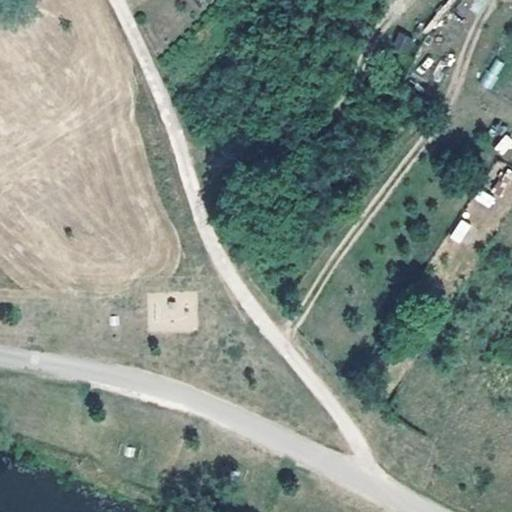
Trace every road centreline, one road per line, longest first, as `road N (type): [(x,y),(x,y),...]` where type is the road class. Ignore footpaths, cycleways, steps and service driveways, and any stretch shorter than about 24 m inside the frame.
road 1 (track): [(113,0),(158,89),(215,252),(248,308),(364,457),(379,493)]
road 2 (residential): [(0,360),(152,390),(419,511)]
